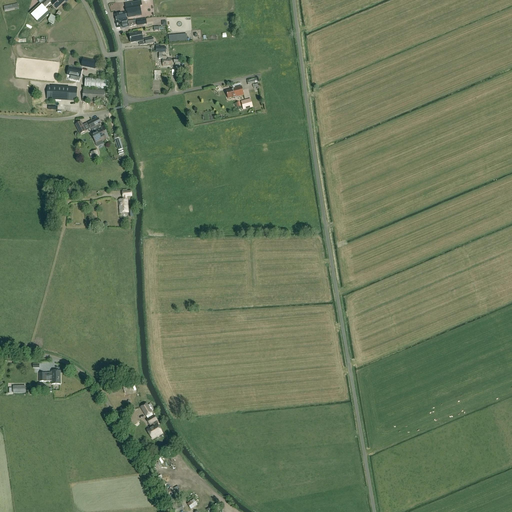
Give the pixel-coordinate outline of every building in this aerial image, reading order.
[(41,11),(52,1),(50,0),(36,0),(40,4),(33,11),(37,14),(41,10),(41,11)] [(63,0),(55,0),(51,4),(56,9),(65,2),(63,0)] [(17,4),(3,7),(5,12),(21,8),(20,3),(17,4)] [(125,8),(126,14),(127,13),(128,18),(137,16),(136,12),(141,11),(140,6),(139,5),(127,7),(125,8)] [(128,22),(126,13),(114,15),(116,24),(128,22)] [(133,21),(128,22),(116,24),(117,29),(121,28),(121,29),(125,29),(125,27),(128,27),(132,27),(132,26),(136,25),(135,23),(133,23),(133,21)] [(140,42),(144,42),(142,33),(131,35),(131,39),(132,43),(140,42)] [(162,66),(171,66),(171,59),(167,59),(167,57),(162,57),(162,52),(165,52),(165,47),(156,47),(156,48),(156,52),(159,52),(159,59),(162,59),(162,66)] [(83,59),(81,66),(95,69),(96,62),(83,59)] [(175,63),(175,69),(180,69),(180,63),(181,63),(181,68),(184,68),(184,59),(174,59),(174,63),(175,63)] [(69,67),(67,76),(72,76),(72,77),(80,79),(82,70),(75,68),(75,69),(69,67)] [(85,88),(105,89),(105,79),(85,77),(85,88)] [(77,88),(48,86),(47,99),(76,101),(77,88)] [(236,92),(242,91),(241,86),(235,88),(226,91),(227,95),(236,93),(236,92)] [(84,89),(83,102),(104,103),(105,90),(84,89)] [(236,93),(227,95),(228,99),(237,96),(237,97),(244,95),(242,91),(236,92),(236,93)] [(251,100),(241,102),(243,110),(253,107),(251,100)] [(97,117),(92,120),(103,142),(106,140),(105,139),(109,137),(103,126),(100,127),(98,123),(100,122),(97,117)] [(103,142),(92,120),(87,122),(90,128),(91,127),(92,129),(93,129),(94,130),(90,132),(92,136),(96,143),(100,141),(100,143),(103,142)] [(86,132),(81,122),(75,125),(80,135),(86,132)] [(124,152),(119,138),(114,139),(118,151),(121,150),(122,153),(124,152)] [(99,157),(97,150),(90,152),(91,154),(89,154),(90,158),(92,158),(92,159),(99,157)] [(120,214),(128,213),(127,197),(132,197),(132,191),(122,191),(123,200),(119,200),(120,214)] [(61,385),(61,371),(51,371),(51,373),(49,373),(49,375),(46,375),(46,373),(39,373),(39,382),(51,382),(51,385),(61,385)] [(150,404),(148,405),(147,403),(140,407),(146,417),(152,413),(152,412),(154,411),(150,404)] [(152,439),(162,433),(158,425),(160,424),(158,421),(157,421),(154,416),(147,420),(150,425),(152,424),(153,425),(146,429),(152,439)] [(191,510),(197,505),(194,500),(187,504),(191,510)] [(174,511),(176,511),(183,509),(180,503),(172,507),(174,511)]
